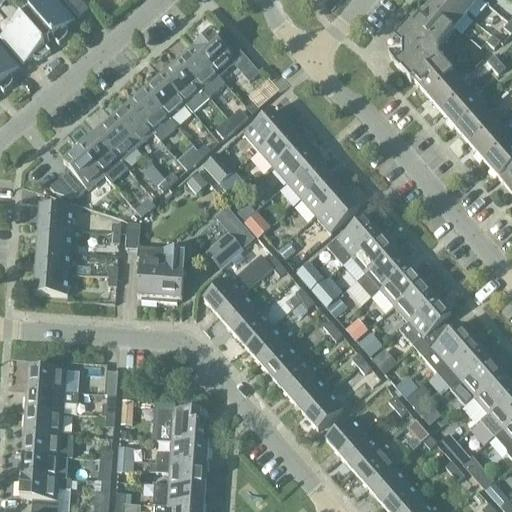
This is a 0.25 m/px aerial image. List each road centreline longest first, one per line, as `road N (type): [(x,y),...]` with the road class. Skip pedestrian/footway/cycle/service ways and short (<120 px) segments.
road 1 (residential): [(330,511),(181,344),(0,331)]
road 2 (residential): [(511,281),(370,118),(310,64)]
road 3 (residential): [(0,136),(161,0)]
